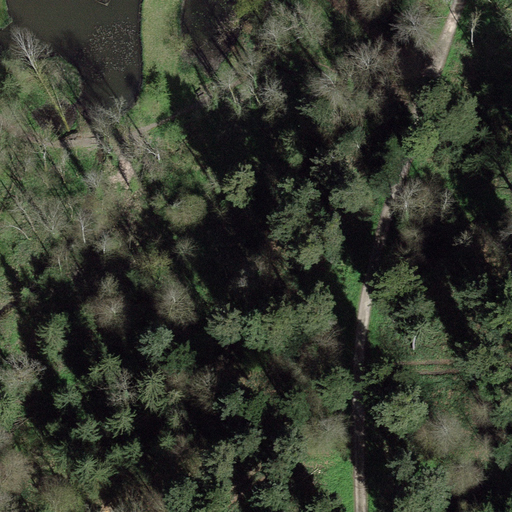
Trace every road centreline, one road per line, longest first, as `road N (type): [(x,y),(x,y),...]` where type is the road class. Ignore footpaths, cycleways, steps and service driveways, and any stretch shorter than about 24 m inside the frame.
road 1 (track): [(358,511),(355,385),(379,236),(395,192)]
road 2 (track): [(455,0),(395,192)]
